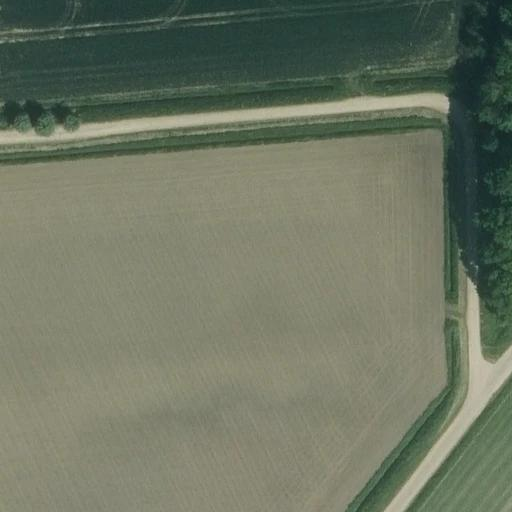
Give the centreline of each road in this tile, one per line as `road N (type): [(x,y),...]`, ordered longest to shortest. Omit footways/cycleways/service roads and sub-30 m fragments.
road 1 (unclassified): [(471,406),(466,145),(453,116),(424,103),(0,143)]
road 2 (unclassified): [(389,511),(471,406)]
